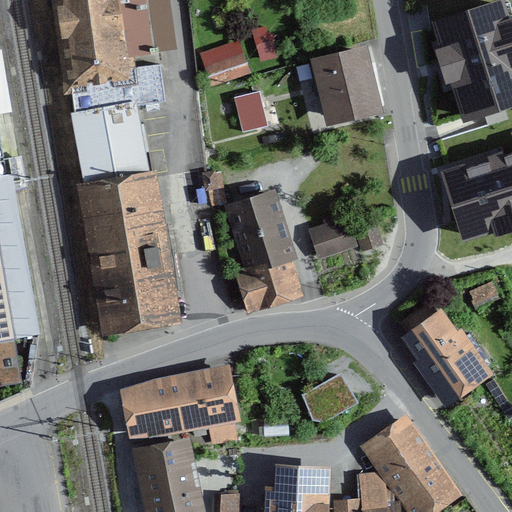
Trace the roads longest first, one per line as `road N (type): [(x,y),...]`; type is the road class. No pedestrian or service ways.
road 1 (unclassified): [(384,0),(420,225),(412,268)]
road 2 (unclassified): [(81,391),(223,340),(339,328)]
road 3 (unclassified): [(339,328),(384,363),(498,511)]
